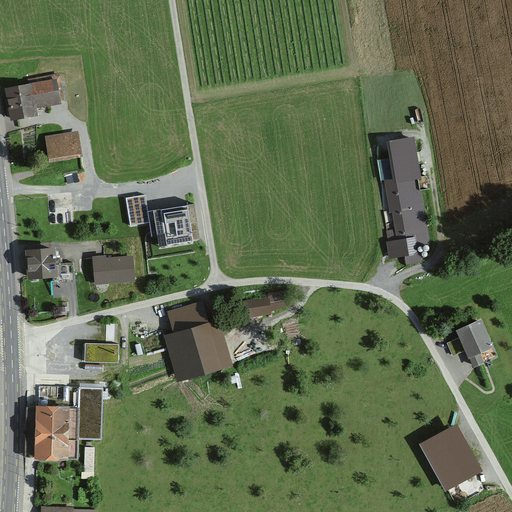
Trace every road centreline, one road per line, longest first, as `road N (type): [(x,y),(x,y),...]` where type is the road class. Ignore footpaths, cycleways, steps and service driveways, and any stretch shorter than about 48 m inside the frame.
road 1 (residential): [(511,489),(426,334),(400,304),(371,288),(217,284),(11,341)]
road 2 (secondary): [(9,511),(11,341)]
road 3 (secondary): [(11,341),(0,185)]
